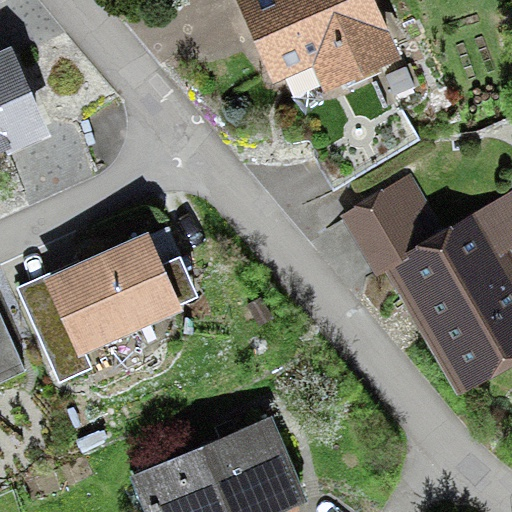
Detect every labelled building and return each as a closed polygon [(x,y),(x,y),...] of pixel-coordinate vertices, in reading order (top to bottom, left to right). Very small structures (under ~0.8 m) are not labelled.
[(248,0),(245,1),(276,71),(336,44),(348,72),(390,53),(366,0),(248,0)] [(0,60),(0,146),(39,128),(7,57),(0,60)] [(379,271),(405,256),(472,372),(511,348),(511,296),(490,257),(511,244),(511,193),(428,242),(411,213),(425,205),(409,178),(346,216),(379,271)] [(57,293),(28,305),(60,378),(89,365),(81,347),(176,304),(146,237),(51,280),(57,293)] [(0,380),(25,369),(2,317),(0,317),(0,380)] [(135,473),(151,511),(243,511),(261,504),(264,511),(275,511),(303,500),(267,417),(135,473)]
